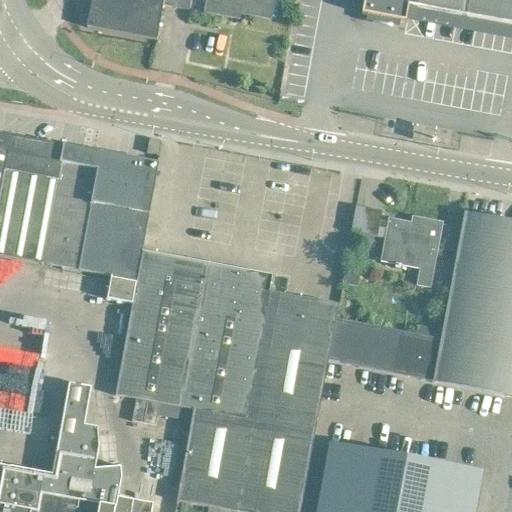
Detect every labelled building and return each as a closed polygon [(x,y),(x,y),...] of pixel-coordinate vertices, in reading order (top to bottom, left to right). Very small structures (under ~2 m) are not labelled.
[(91,0),(86,29),(156,42),(162,7),(163,0),(91,0)] [(190,0),(163,0),(162,7),(188,12),(190,0)] [(207,0),(204,14),(230,19),(231,14),(269,21),(273,0),(207,0)] [(511,26),(511,0),(364,0),(361,15),(405,23),(408,7),(511,26)] [(0,257),(78,272),(100,155),(0,136),(0,257)] [(146,155),(156,156),(159,142),(149,140),(146,155)] [(158,166),(155,165),(100,155),(78,272),(110,277),(135,282),(141,254),(158,166)] [(379,223),(381,213),(355,208),(351,234),(384,240),(380,263),(395,266),(394,270),(401,271),(402,268),(419,271),(416,288),(430,290),(442,224),(412,218),(410,224),(388,220),(387,224),(379,223)] [(511,225),(463,217),(440,343),(511,356),(511,225)] [(300,511),(328,362),(335,324),(338,307),(268,295),(271,278),(141,254),(135,282),(131,306),(115,397),(193,411),(176,502),(177,502),(229,511),(300,511)] [(131,306),(135,282),(110,277),(106,301),(131,306)] [(40,298),(39,282),(24,282),(24,298),(40,298)] [(55,332),(110,334),(110,319),(56,317),(55,332)] [(433,382),(440,343),(335,324),(328,362),(433,382)] [(511,397),(511,356),(440,343),(433,382),(511,397)] [(95,471),(96,465),(98,448),(97,429),(84,427),(91,390),(69,386),(54,465),(52,475),(0,466),(0,511),(152,511),(153,506),(133,502),(117,499),(121,479),(120,469),(95,471)] [(159,406),(135,401),(131,422),(155,427),(159,406)] [(179,451),(180,436),(168,435),(166,451),(179,451)] [(353,436),(352,444),(376,448),(377,440),(353,436)] [(475,511),(482,475),(328,446),(316,511),(475,511)] [(228,511),(229,511),(177,502),(175,511),(228,511)]
